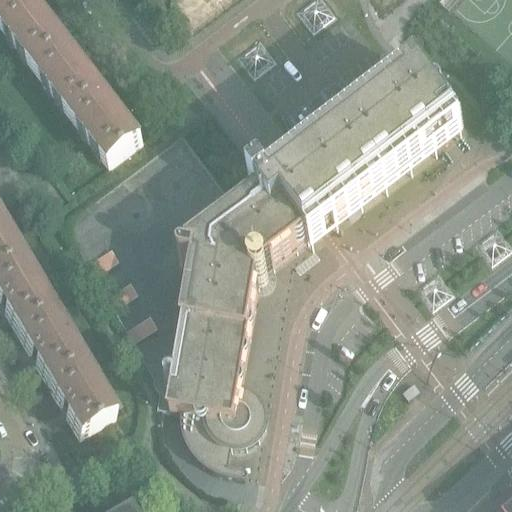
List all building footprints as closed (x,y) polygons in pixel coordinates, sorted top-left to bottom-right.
[(0,0),(0,25),(31,2),(29,0),(0,0)] [(322,0),(313,0),(295,15),(313,39),(338,20),(322,0)] [(449,15),(461,0),(445,0),(439,7),(449,15)] [(71,54),(46,22),(31,2),(0,25),(0,30),(37,79),(71,54)] [(260,41),(235,60),(254,85),(278,65),(260,41)] [(37,79),(72,125),(105,99),(71,54),(37,79)] [(326,155),(287,185),(271,198),(263,188),(251,197),(259,207),(242,219),(182,141),(80,219),(76,223),(73,227),(72,232),(71,237),(72,242),(74,246),(153,383),(159,400),(157,415),(170,417),(170,418),(182,420),(181,428),(182,435),(184,442),(185,449),(188,455),(191,459),(195,464),(198,468),(203,472),(208,475),(212,478),(217,480),(223,482),(243,485),(244,485),(245,485),(246,485),(247,484),(248,483),(248,482),(248,481),(248,480),(248,479),(248,478),(247,477),(246,476),(244,476),(228,473),(232,455),(240,455),(246,453),(253,450),(258,445),(262,439),(264,432),(264,425),(262,418),(259,412),(254,407),(248,403),(242,401),(251,345),(260,294),(263,294),(265,292),(268,290),(269,287),(269,284),(267,281),(308,250),(313,255),(331,242),(369,211),(462,139),(459,135),(462,132),(446,115),(444,113),(445,112),(445,111),(446,110),(446,109),(446,107),(446,106),(445,105),(444,104),(444,103),(443,102),(442,102),(441,102),(438,102),(436,103),(435,101),(423,81),(398,101),(394,96),(392,95),(390,95),(388,96),(386,97),(386,100),(387,102),(390,106),(326,155)] [(142,148),(121,119),(105,99),(72,125),(109,173),(142,148)] [(0,278),(22,265),(0,227),(0,278)] [(511,247),(501,232),(479,248),(496,273),(511,261),(511,247)] [(0,278),(0,309),(5,319),(17,339),(53,318),(22,265),(0,278)] [(441,277),(418,295),(436,318),(459,301),(441,277)] [(17,339),(36,372),(48,392),(84,371),(53,318),(17,339)] [(79,445),(115,423),(84,371),(48,392),(79,445)] [(408,406),(420,397),(414,389),(403,398),(408,406)]
